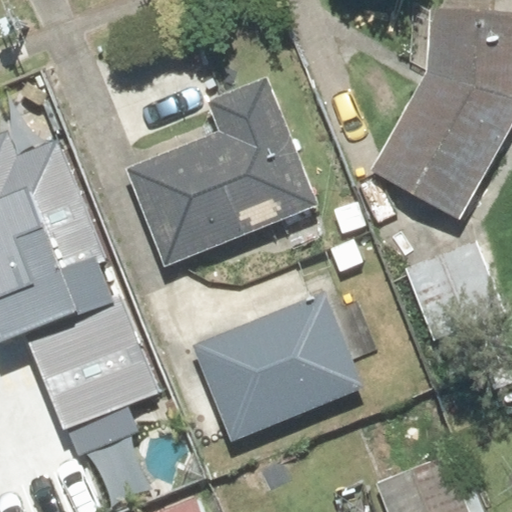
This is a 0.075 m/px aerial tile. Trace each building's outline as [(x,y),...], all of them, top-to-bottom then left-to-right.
[(511,10),(429,6),(425,81),(369,171),(452,222),(511,126),(511,10)] [(221,137),(122,178),(164,277),(320,213),(265,79),(206,103),(221,137)] [(0,304),(8,301),(19,329),(31,325),(82,454),(149,427),(138,398),(168,386),(65,128),(23,145),(15,126),(0,131),(0,304)] [(511,313),(487,237),(411,262),(437,341),(511,316),(511,313)] [(335,293),(203,349),(245,448),(377,392),(335,293)] [(491,511),(466,450),(382,483),(393,511),(491,511)] [(213,511),(207,497),(173,511),(213,511)]
